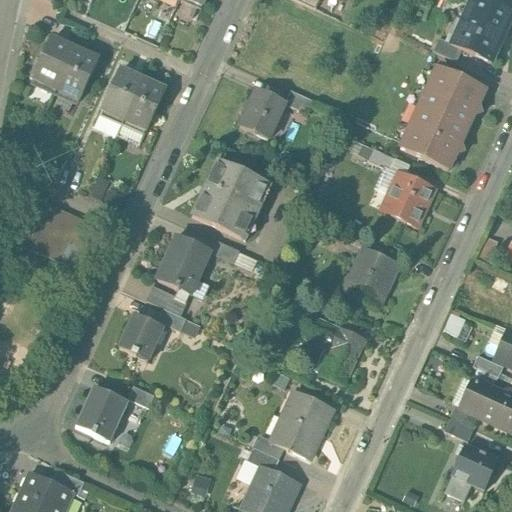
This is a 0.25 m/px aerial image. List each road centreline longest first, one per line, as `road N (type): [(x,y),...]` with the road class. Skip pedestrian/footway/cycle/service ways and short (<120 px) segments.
road 1 (residential): [(245,0),(65,403),(24,433),(0,439)]
road 2 (residential): [(341,511),(511,135)]
